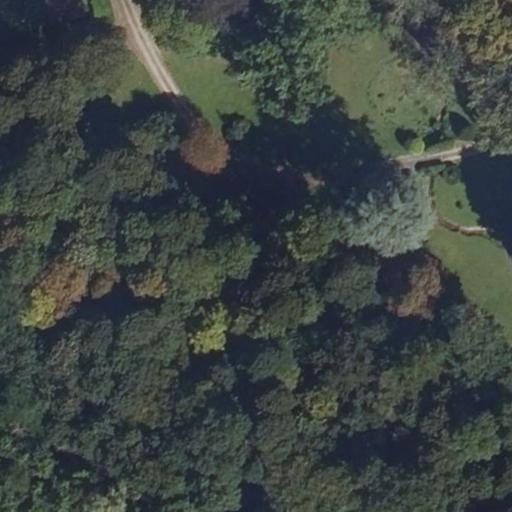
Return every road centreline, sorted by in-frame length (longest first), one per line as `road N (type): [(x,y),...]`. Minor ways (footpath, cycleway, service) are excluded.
road 1 (track): [(128,0),(183,112),(419,307),(511,405)]
road 2 (track): [(511,146),(504,134),(405,165),(318,181),(261,180)]
road 3 (track): [(289,181),(282,68),(294,0)]
road 4 (track): [(0,64),(139,34)]
